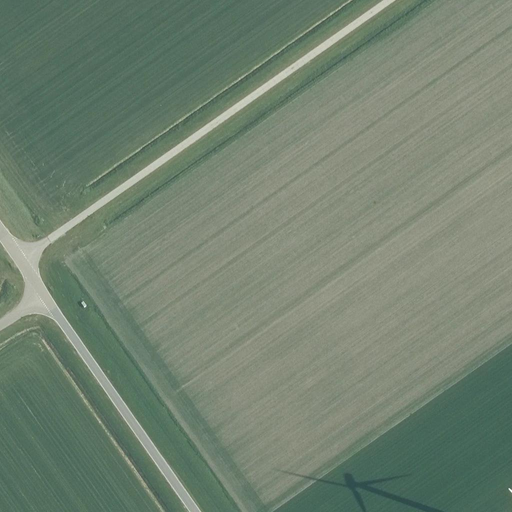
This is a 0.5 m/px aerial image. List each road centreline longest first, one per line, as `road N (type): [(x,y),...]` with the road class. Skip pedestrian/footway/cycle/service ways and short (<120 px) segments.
road 1 (residential): [(19,259),(388,0)]
road 2 (unclassified): [(195,511),(42,295)]
